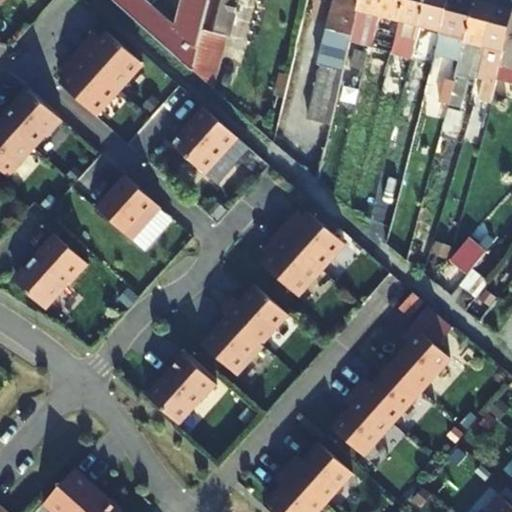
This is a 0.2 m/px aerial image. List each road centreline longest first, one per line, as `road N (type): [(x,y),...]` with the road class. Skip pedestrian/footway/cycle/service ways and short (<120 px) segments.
road 1 (residential): [(82,383),(144,311),(193,282),(215,242),(35,77),(0,58)]
road 2 (residential): [(82,383),(186,511)]
